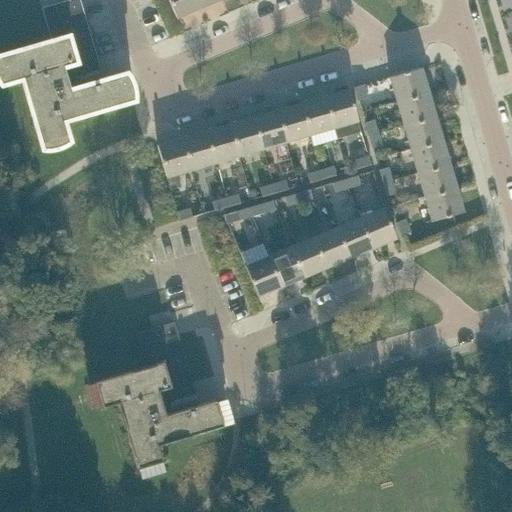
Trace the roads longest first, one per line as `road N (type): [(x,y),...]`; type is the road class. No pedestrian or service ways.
road 1 (residential): [(233,402),(213,339),(398,263),(484,328)]
road 2 (residential): [(383,47),(163,112),(151,74)]
road 3 (unclassified): [(233,402),(484,328)]
road 4 (residential): [(151,74),(324,0)]
road 5 (residential): [(511,145),(471,10)]
